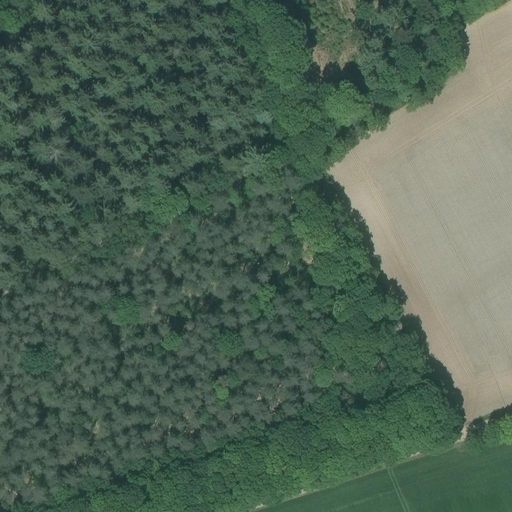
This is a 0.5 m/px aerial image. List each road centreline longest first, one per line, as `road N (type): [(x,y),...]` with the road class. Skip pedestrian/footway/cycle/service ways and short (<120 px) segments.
road 1 (track): [(453,435),(290,135)]
road 2 (track): [(0,277),(290,135)]
road 3 (track): [(228,511),(453,435)]
road 4 (track): [(290,135),(217,0)]
